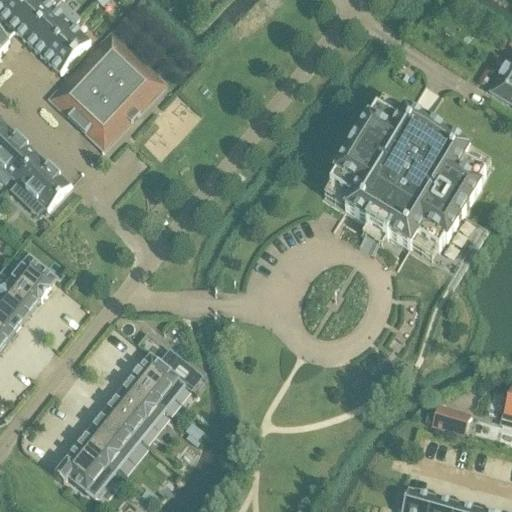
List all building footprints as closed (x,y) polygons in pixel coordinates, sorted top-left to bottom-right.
[(0,0),(0,22),(7,29),(34,0),(0,0)] [(34,0),(7,29),(25,46),(55,14),(62,7),(54,0),(34,0)] [(109,0),(101,0),(96,5),(103,11),(111,2),(109,0)] [(55,14),(25,46),(42,63),(73,31),(80,24),(62,7),(55,14)] [(73,31),(42,63),(60,80),(90,48),(73,31)] [(111,37),(48,104),(104,156),(166,90),(111,37)] [(0,59),(10,49),(0,40),(0,59)] [(511,59),(506,70),(505,70),(498,81),(499,82),(490,97),(511,110),(511,59)] [(338,171),(331,184),(357,199),(347,217),(367,230),(369,231),(368,232),(385,243),(386,241),(388,242),(408,255),(419,237),(446,253),(453,242),(454,242),(481,198),(480,197),(484,190),(467,180),(473,170),(441,151),(442,149),(425,139),(424,140),(392,121),(386,131),(369,120),(365,127),(364,126),(337,171),(338,171)] [(6,130),(0,136),(0,171),(15,185),(38,161),(6,130)] [(38,161),(15,185),(48,216),(71,191),(38,161)] [(8,269),(0,278),(0,286),(33,313),(40,305),(41,306),(50,295),(49,294),(56,285),(29,262),(17,277),(8,269)] [(0,333),(10,341),(33,313),(0,286),(0,333)] [(0,354),(10,341),(0,333),(0,354)] [(134,381),(127,389),(155,412),(164,419),(186,391),(191,395),(202,382),(170,356),(160,368),(150,361),(139,374),(138,373),(132,380),(134,381)] [(155,412),(127,389),(105,417),(142,446),(164,419),(155,412)] [(469,420),(439,411),(433,431),(463,439),(469,420)] [(142,446),(105,417),(82,445),(119,475),(142,446)] [(192,428),(185,436),(189,439),(197,446),(203,438),(192,428)] [(197,446),(189,439),(186,443),(197,452),(200,448),(197,446)] [(82,445),(54,480),(63,488),(68,482),(86,497),(95,504),(119,475),(110,467),(82,445)] [(158,502),(147,494),(144,497),(155,506),(158,502)] [(408,494),(402,511),(429,511),(433,501),(408,494)] [(155,506),(144,497),(141,501),(152,509),(155,506)] [(433,501),(429,511),(456,511),(457,508),(451,506),(433,501)]
